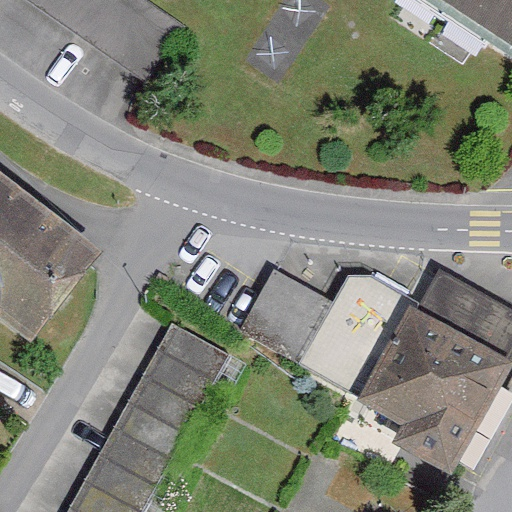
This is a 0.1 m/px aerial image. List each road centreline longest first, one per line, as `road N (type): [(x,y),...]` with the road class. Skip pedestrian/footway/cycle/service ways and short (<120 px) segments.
road 1 (residential): [(183,188),(0,506)]
road 2 (residential): [(183,188),(511,255)]
road 3 (residential): [(0,91),(29,114),(183,188)]
